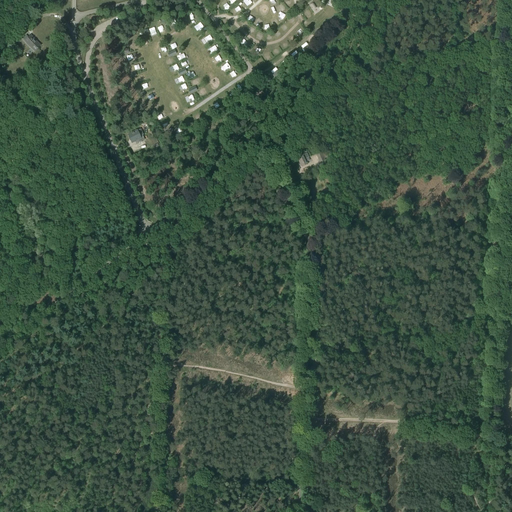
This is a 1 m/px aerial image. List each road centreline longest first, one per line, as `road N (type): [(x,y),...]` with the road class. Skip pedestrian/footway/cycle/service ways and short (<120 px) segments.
road 1 (track): [(507,43),(486,511)]
road 2 (unclassified): [(0,346),(261,147)]
road 3 (track): [(156,511),(164,282),(149,227)]
road 4 (unclassified): [(261,147),(308,242),(303,399)]
road 5 (unclassified): [(261,147),(362,58),(403,0)]
road 6 (track): [(120,511),(158,380)]
